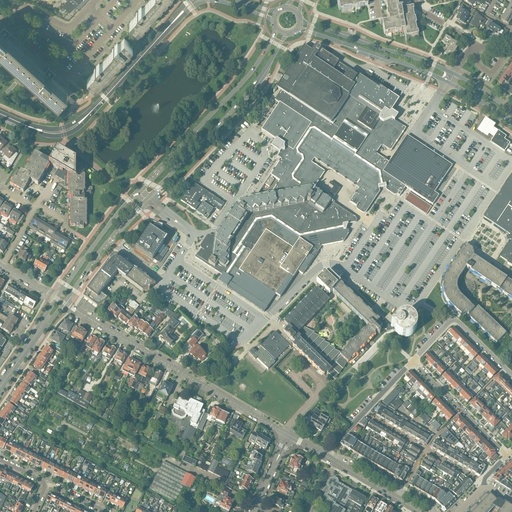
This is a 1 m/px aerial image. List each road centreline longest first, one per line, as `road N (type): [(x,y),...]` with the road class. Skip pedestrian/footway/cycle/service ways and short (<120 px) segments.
road 1 (unclassified): [(384,295),(325,264),(239,340),(163,290),(163,281)]
road 2 (tertiary): [(285,433),(63,302)]
road 3 (secondary): [(277,29),(250,72),(137,191)]
road 4 (secondary): [(148,197),(241,100),(286,34)]
road 5 (unclassified): [(495,186),(414,306),(384,295)]
road 6 (secondary): [(454,74),(299,20)]
road 7 (residential): [(0,18),(69,77),(112,28)]
road 8 (unclassified): [(384,295),(469,168)]
road 9 (unclassified): [(247,134),(264,146),(260,162),(213,229),(193,233)]
road 10 (residential): [(507,456),(412,361)]
road 11 (secondary): [(137,191),(56,298)]
road 12 (secondary): [(63,302),(144,202)]
